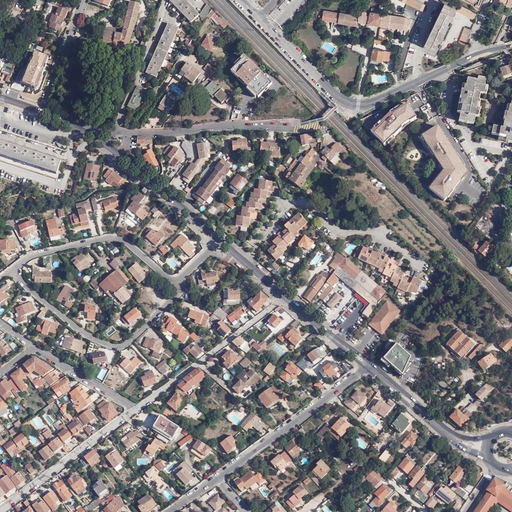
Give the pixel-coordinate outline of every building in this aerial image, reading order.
[(200,15),(185,0),(170,0),(192,22),(200,15)] [(419,6),(418,9),(424,12),(427,5),(418,0),(401,0),(412,5),(419,6)] [(115,33),(108,32),(104,31),(102,48),(127,51),(134,55),(138,49),(130,43),(140,8),(139,7),(140,4),(130,2),(129,5),(128,5),(127,9),(128,10),(122,34),(115,33)] [(200,15),(205,20),(207,16),(212,10),(212,9),(207,4),(200,15)] [(456,13),(474,22),(477,15),(460,6),(457,12),(444,6),(423,49),(436,55),(456,13)] [(52,23),(50,28),(58,31),(61,22),(63,23),(67,11),(59,8),(57,15),(53,14),(50,23),(52,23)] [(380,25),(384,14),(377,13),(377,10),(371,9),(369,17),(366,16),(367,13),(367,12),(366,11),(365,11),(363,12),(363,14),(360,14),(359,22),(380,25)] [(212,10),(207,16),(210,19),(212,17),(224,28),(228,25),(220,17),(219,18),(212,10)] [(339,13),(323,10),(322,16),(318,15),(318,19),(343,23),(342,27),(356,29),(358,15),(345,13),(339,13)] [(405,17),(384,14),(380,25),(388,26),(389,27),(398,28),(400,28),(409,29),(410,22),(409,22),(410,19),(405,17)] [(178,27),(169,23),(146,73),(156,77),(178,27)] [(457,42),(463,45),(470,30),(464,28),(457,42)] [(381,30),(379,40),(385,41),(387,31),(381,30)] [(201,45),(211,52),(216,46),(217,47),(218,45),(217,44),(218,43),(208,36),(201,45)] [(226,52),(229,56),(231,54),(234,50),(231,47),(226,52)] [(371,58),(382,60),(388,61),(389,53),(384,52),(384,50),(373,48),(371,58)] [(44,71),(50,54),(41,51),(39,56),(34,54),(29,68),(35,70),(36,68),(44,71)] [(14,62),(15,60),(4,55),(1,63),(0,66),(0,67),(3,68),(6,60),(13,63),(14,62)] [(258,98),(272,84),(267,80),(264,77),(261,74),(260,75),(254,69),(255,68),(244,56),(229,71),(238,80),(239,79),(258,98)] [(18,64),(14,62),(13,63),(5,82),(10,84),(16,70),(15,70),(18,64)] [(185,74),(184,76),(192,83),(200,73),(186,63),(181,70),(185,74)] [(216,69),(207,64),(203,69),(211,74),(216,69)] [(511,73),(511,64),(500,68),(503,76),(511,73)] [(485,88),(487,80),(479,78),(478,81),(468,79),(466,86),(463,86),(457,113),(461,114),(459,122),(474,125),(476,117),(479,118),(480,110),(479,110),(480,103),(479,103),(480,96),(486,97),(488,89),(485,88)] [(205,89),(210,84),(207,81),(201,86),(205,89)] [(218,86),(213,81),(210,84),(205,89),(213,98),(215,96),(222,103),(225,100),(227,102),(230,99),(222,90),(223,88),(220,85),(218,86)] [(137,86),(129,106),(138,110),(147,90),(137,86)] [(189,93),(182,100),(184,102),(191,95),(189,93)] [(165,96),(159,105),(164,109),(165,108),(169,111),(175,102),(165,96)] [(511,100),(511,106),(508,106),(506,113),(505,113),(503,121),(505,121),(503,129),(494,127),(492,134),(499,135),(499,139),(506,141),(506,142),(511,143),(511,100)] [(370,133),(383,146),(392,137),(392,138),(404,127),(415,119),(407,106),(400,110),(400,109),(390,115),(389,115),(370,133)] [(441,172),(428,189),(444,202),(461,180),(460,179),(466,172),(437,128),(420,138),(441,172)] [(315,137),(314,134),(301,136),(302,146),(309,145),(308,140),(313,139),(313,138),(315,137)] [(152,145),(152,141),(150,139),(146,137),(138,137),(137,140),(137,144),(152,145)] [(239,153),(248,152),(247,140),(240,140),(240,141),(235,141),(235,140),(232,140),(232,143),(233,143),(234,151),(239,150),(239,153)] [(269,157),(270,140),(267,140),(267,143),(261,142),(260,156),(269,157)] [(276,141),(270,140),(269,157),(280,158),(281,144),(276,144),(276,141)] [(0,141),(0,156),(8,159),(27,165),(47,172),(57,175),(62,161),(0,141)] [(200,154),(198,155),(199,158),(196,162),(202,166),(204,163),(202,161),(202,159),(207,158),(207,153),(208,153),(207,150),(207,147),(205,147),(205,143),(197,144),(197,149),(199,149),(200,152),(200,154)] [(321,149),(321,153),(324,156),(322,158),(326,162),(328,159),(334,165),(346,152),(336,143),(332,148),(330,151),(322,143),(322,145),(321,145),(321,149)] [(179,150),(175,147),(168,156),(171,159),(171,160),(176,164),(180,159),(181,160),(184,156),(178,151),(179,150)] [(295,159),(283,176),(300,188),(306,181),(305,180),(317,162),(319,163),(320,151),(318,152),(312,147),(301,163),(295,159)] [(156,157),(152,151),(147,154),(148,155),(145,157),(147,162),(149,162),(151,165),(152,164),(155,168),(159,166),(155,158),(156,157)] [(217,165),(216,164),(214,168),(215,168),(225,176),(227,173),(226,172),(228,169),(231,165),(222,159),(219,162),(220,163),(218,166),(217,165)] [(323,166),(342,182),(344,180),(321,160),(320,164),(323,166)] [(202,166),(196,162),(194,164),(192,163),(189,167),(191,168),(189,171),(195,175),(197,173),(196,172),(199,168),(200,169),(202,166)] [(83,179),(89,180),(89,178),(94,179),(95,175),(96,176),(98,166),(86,163),(83,179)] [(213,172),(212,174),(208,179),(216,184),(220,179),(221,180),(225,176),(215,168),(212,172),(213,172)] [(115,182),(119,186),(120,185),(122,186),(123,185),(127,186),(128,184),(111,170),(106,177),(109,180),(107,182),(112,186),(115,182)] [(195,175),(189,171),(187,173),(186,172),(183,176),(185,178),(183,180),(189,184),(191,182),(190,181),(192,177),(194,178),(195,175)] [(238,174),(230,183),(232,184),(230,187),(234,190),(233,192),(236,194),(237,192),(237,193),(238,192),(239,192),(247,182),(238,174)] [(208,179),(205,183),(204,185),(203,184),(200,187),(210,195),(214,190),(212,189),(216,184),(208,179)] [(271,191),(274,191),(274,187),(272,187),(273,181),(259,180),(259,185),(257,185),(256,189),(271,191)] [(199,192),(197,194),(196,193),(193,197),(202,204),(207,197),(208,198),(210,195),(200,187),(199,187),(197,190),(198,191),(199,192)] [(314,193),(307,187),(305,191),(312,196),(314,193)] [(256,189),(254,189),(254,193),(252,193),(251,199),(267,200),(267,195),(271,195),(271,191),(256,189)] [(128,208),(135,214),(142,221),(148,214),(138,205),(144,197),(137,192),(131,200),(134,202),(128,208)] [(106,211),(119,207),(115,198),(99,203),(101,209),(105,208),(106,211)] [(226,204),(232,208),(234,206),(237,202),(231,198),(226,204)] [(266,204),(267,200),(251,199),(250,198),(249,202),(247,202),(246,207),(256,209),(262,209),(262,204),(266,204)] [(81,222),(88,220),(86,209),(91,208),(89,202),(84,203),(76,205),(78,213),(71,215),(73,224),(81,222)] [(155,214),(153,216),(156,219),(164,210),(160,207),(159,209),(155,214)] [(239,216),(254,218),(257,219),(258,212),(255,212),(256,209),(246,207),(242,207),(242,212),(240,212),(239,216)] [(133,217),(135,214),(128,208),(126,211),(133,217)] [(291,220),(300,229),(307,223),(298,213),(294,217),(291,220)] [(239,216),(237,216),(236,226),(249,227),(250,222),(254,222),(254,218),(239,216)] [(10,221),(8,219),(4,221),(8,230),(13,227),(10,221)] [(58,229),(55,219),(46,221),(50,237),(64,234),(63,228),(58,229)] [(297,233),(300,229),(291,220),(288,223),(284,226),(286,229),(295,238),(299,234),(297,233)] [(32,227),(34,226),(33,221),(18,227),(22,237),(28,234),(28,236),(34,233),(34,232),(32,227)] [(156,246),(164,236),(159,231),(156,234),(150,228),(146,233),(148,235),(146,237),(156,246)] [(278,234),(288,245),(295,238),(286,229),(282,232),(281,231),(278,234)] [(182,234),(171,245),(174,248),(176,246),(177,245),(181,249),(188,255),(188,254),(190,257),(194,254),(191,251),(194,248),(187,241),(188,241),(182,234)] [(285,248),(288,245),(278,234),(274,236),(276,238),(272,242),(283,253),(286,250),(285,248)] [(307,251),(309,248),(312,244),(313,243),(303,237),(297,244),(298,247),(300,249),(302,247),(307,251)] [(0,250),(0,251),(15,251),(15,242),(0,242),(0,250)] [(276,261),(284,254),(283,253),(272,242),(269,245),(271,248),(267,251),(276,261)] [(485,256),(492,247),(498,253),(500,250),(497,248),(494,246),(492,247),(487,242),(481,249),(476,244),(472,248),(475,252),(481,257),(486,261),(488,259),(485,256)] [(163,246),(156,253),(159,257),(167,249),(163,246)] [(354,257),(358,259),(363,248),(362,247),(360,247),(358,248),(354,257)] [(366,263),(373,248),(369,247),(368,249),(366,248),(363,247),(363,248),(358,259),(366,263)] [(373,249),(373,248),(366,263),(370,265),(375,267),(381,255),(379,254),(372,251),(373,249)] [(89,262),(89,263),(92,260),(86,253),(83,255),(82,254),(78,257),(76,259),(75,258),(71,261),(80,272),(84,269),(83,267),(89,262)] [(332,274),(345,258),(339,253),(335,258),(329,266),(332,268),(329,271),(332,274)] [(383,274),(390,259),(381,255),(375,267),(380,269),(379,272),(383,274)] [(119,265),(123,269),(125,266),(117,256),(114,259),(119,265)] [(345,258),(332,274),(340,278),(370,303),(375,307),(387,292),(362,271),(346,257),(345,258)] [(119,265),(114,259),(110,264),(116,271),(100,284),(95,279),(93,281),(94,282),(92,284),(97,289),(99,287),(99,288),(101,286),(107,293),(111,290),(114,294),(115,295),(123,288),(125,286),(131,280),(119,265)] [(383,274),(392,279),(397,266),(393,264),(395,261),(390,259),(383,274)] [(144,273),(136,263),(128,269),(135,277),(136,276),(140,282),(142,281),(144,282),(151,276),(147,271),(144,273)] [(393,286),(398,288),(403,277),(403,276),(404,274),(400,272),(402,269),(397,266),(392,279),(390,282),(394,283),(393,286)] [(34,282),(51,282),(51,272),(39,272),(39,269),(33,269),(33,273),(34,273),(34,277),(34,282)] [(207,284),(214,283),(218,282),(216,272),(205,274),(205,273),(201,273),(201,276),(198,276),(199,285),(207,284)] [(340,278),(332,274),(327,282),(324,286),(327,288),(319,297),(323,301),(324,300),(332,306),(335,302),(337,300),(339,301),(342,298),(331,289),(340,278)] [(304,297),(311,302),(315,298),(313,297),(326,280),(321,275),(317,280),(316,278),(314,281),(315,283),(312,287),(304,297)] [(396,292),(404,295),(406,292),(412,277),(409,276),(407,279),(403,277),(398,288),(396,292)] [(411,291),(416,293),(421,282),(418,280),(413,278),(407,292),(410,294),(411,291)] [(2,294),(4,292),(10,288),(7,284),(0,289),(0,303),(6,299),(2,294)] [(65,286),(57,300),(69,308),(72,304),(68,301),(73,291),(65,286)] [(133,296),(125,286),(123,288),(131,297),(133,296)] [(131,297),(123,288),(115,295),(118,298),(114,300),(120,307),(131,297)] [(228,301),(236,301),(240,301),(239,292),(232,292),(232,290),(224,291),(224,298),(228,298),(228,301)] [(269,299),(262,292),(250,305),(258,312),(269,299)] [(31,302),(24,305),(20,307),(16,308),(19,317),(15,319),(17,324),(26,321),(24,316),(35,312),(31,302)] [(385,309),(382,307),(369,324),(382,334),(400,311),(390,302),(385,309)] [(362,312),(368,317),(375,307),(370,303),(362,312)] [(87,317),(95,317),(96,308),(88,306),(88,305),(83,304),(82,305),(81,305),(80,312),(87,313),(87,317)] [(243,313),(239,307),(228,316),(227,317),(231,322),(243,313)] [(206,326),(209,316),(198,312),(198,310),(192,308),(189,317),(196,320),(195,323),(206,326)] [(141,316),(135,309),(122,320),(127,325),(128,323),(130,325),(141,316)] [(227,317),(228,316),(220,309),(218,311),(226,318),(227,317)] [(217,310),(214,314),(214,315),(222,321),(226,318),(218,311),(217,310)] [(45,314),(42,311),(37,317),(40,320),(45,314)] [(222,321),(214,315),(212,318),(218,324),(222,321)] [(246,315),(241,318),(245,324),(250,320),(246,315)] [(275,329),(282,322),(274,315),(268,322),(275,329)] [(121,318),(119,316),(114,320),(112,322),(114,324),(121,318)] [(170,317),(166,324),(163,323),(161,328),(163,330),(166,332),(168,329),(179,335),(177,339),(184,342),(189,334),(183,331),(184,329),(182,328),(183,327),(176,323),(177,321),(170,317)] [(58,325),(42,320),(39,331),(47,333),(48,331),(56,334),(58,325)] [(224,324),(225,323),(222,321),(218,324),(221,327),(217,331),(225,337),(231,331),(224,324)] [(302,340),(298,336),(291,330),(288,328),(285,332),(284,331),(277,338),(282,342),(285,338),(296,347),(302,340)] [(462,358),(474,344),(459,331),(447,345),(462,358)] [(190,335),(195,341),(198,339),(199,338),(193,332),(190,335)] [(505,352),(511,345),(511,335),(510,334),(499,346),(505,352)] [(398,335),(392,342),(396,346),(402,338),(398,335)] [(65,337),(62,347),(81,353),(84,343),(65,337)] [(162,343),(147,337),(143,346),(154,350),(151,355),(159,358),(161,353),(159,352),(162,343)] [(244,342),(239,337),(233,342),(242,351),(248,344),(245,341),(244,342)] [(194,342),(201,349),(205,346),(198,339),(194,342)] [(260,350),(265,345),(267,344),(263,340),(258,344),(256,342),(251,347),(257,352),(259,350),(260,350)] [(1,343),(0,341),(0,353),(2,357),(11,351),(3,341),(1,343)] [(193,347),(191,344),(183,350),(188,354),(190,352),(197,358),(203,352),(195,345),(193,347)] [(483,346),(481,344),(469,357),(471,360),(483,346)] [(267,347),(265,345),(260,350),(259,350),(257,352),(262,355),(267,351),(265,349),(267,347)] [(407,347),(392,365),(398,370),(413,353),(407,347)] [(324,355),(318,348),(306,357),(313,368),(315,366),(322,361),(321,359),(324,358),(323,356),(324,355)] [(239,360),(231,351),(223,358),(226,362),(225,363),(229,367),(231,365),(232,366),(239,360)] [(497,368),(503,364),(495,351),(478,363),(483,370),(484,370),(494,363),(497,368)] [(94,364),(106,362),(105,353),(92,355),(94,364)] [(130,375),(142,362),(136,357),(131,362),(124,356),(117,365),(119,367),(120,366),(130,375)] [(33,358),(21,367),(32,381),(33,380),(29,375),(34,370),(44,376),(53,369),(36,358),(33,358)] [(159,369),(165,364),(169,362),(166,358),(156,366),(159,369)] [(246,358),(240,363),(246,368),(251,362),(246,358)] [(308,365),(303,359),(296,365),(306,373),(307,370),(304,368),(308,365)] [(332,359),(319,370),(326,379),(340,369),(332,359)] [(277,366),(270,362),(264,369),(267,371),(266,372),(270,375),(275,368),(277,366)] [(291,377),(294,379),(300,371),(289,363),(286,367),(286,368),(280,377),(286,382),(291,377)] [(487,374),(497,368),(494,363),(484,370),(487,374)] [(159,369),(164,374),(167,371),(165,369),(167,367),(165,364),(159,369)] [(178,387),(185,393),(205,378),(198,368),(183,380),(185,381),(178,387)] [(275,368),(270,375),(269,375),(271,377),(277,370),(275,368)] [(13,378),(8,382),(14,389),(16,392),(20,389),(25,385),(21,380),(26,376),(20,369),(11,376),(13,378)] [(105,379),(108,371),(104,369),(100,377),(105,379)] [(248,373),(245,370),(237,377),(241,380),(233,388),(239,394),(247,386),(248,387),(255,380),(258,383),(262,379),(252,369),(248,373)] [(59,379),(53,371),(45,378),(50,385),(59,379)] [(145,387),(157,382),(152,371),(144,374),(145,377),(141,378),(145,387)] [(70,382),(65,376),(51,386),(56,393),(60,390),(63,393),(70,388),(69,386),(68,387),(66,385),(67,384),(70,382)] [(42,380),(42,379),(41,377),(39,378),(38,377),(32,382),(34,385),(37,383),(42,380)] [(317,382),(324,387),(327,382),(321,378),(317,382)] [(444,389),(448,385),(441,379),(437,383),(444,389)] [(12,389),(6,380),(0,384),(0,392),(3,396),(12,389)] [(321,390),(324,387),(317,382),(317,381),(314,385),(321,390)] [(374,384),(372,387),(381,394),(384,391),(374,384)] [(282,396),(274,385),(258,396),(266,407),(267,407),(267,408),(279,400),(278,399),(282,396)] [(75,402),(86,394),(80,386),(70,393),(74,398),(73,399),(75,402)] [(185,399),(188,395),(185,393),(178,387),(171,396),(173,398),(171,400),(167,404),(176,412),(186,400),(185,399)] [(484,387),(475,396),(478,399),(481,401),(489,393),(484,387)] [(16,392),(14,389),(12,390),(18,399),(17,400),(19,403),(22,401),(16,392)] [(360,405),(366,398),(358,391),(350,399),(349,402),(347,400),(344,404),(352,410),(358,403),(360,405)] [(93,402),(86,394),(75,402),(74,403),(77,408),(79,407),(81,410),(93,402)] [(0,415),(1,417),(8,412),(5,407),(7,406),(0,396),(0,415)] [(478,399),(473,404),(474,405),(478,410),(484,404),(481,401),(478,399)] [(106,401),(97,407),(107,422),(112,418),(112,417),(117,413),(110,403),(108,404),(106,401)] [(391,409),(382,402),(381,403),(378,402),(374,407),(379,411),(378,413),(385,418),(391,409)] [(457,410),(450,417),(460,427),(468,420),(478,410),(474,405),(473,404),(463,415),(457,410)] [(92,408),(91,405),(84,410),(86,412),(79,417),(81,420),(80,421),(84,427),(96,418),(90,410),(92,408)] [(179,428),(181,425),(161,413),(152,429),(153,430),(152,432),(155,433),(157,434),(156,436),(169,444),(178,431),(179,432),(178,433),(179,434),(181,430),(179,428)] [(268,431),(271,427),(259,417),(259,418),(252,413),(240,426),(247,432),(251,428),(249,427),(251,425),(253,426),(259,432),(263,427),(268,431)] [(409,422),(410,421),(402,414),(393,424),(397,428),(397,429),(402,434),(411,424),(409,422)] [(318,415),(304,422),(308,432),(323,425),(318,415)] [(83,428),(75,417),(73,418),(72,419),(74,422),(68,427),(74,435),(83,428)] [(316,434),(322,439),(332,429),(334,431),(332,434),(342,443),(344,440),(342,437),(351,427),(341,418),(335,425),(330,420),(316,434)] [(19,428),(23,425),(21,422),(15,426),(9,431),(11,434),(19,428)] [(60,434),(66,429),(67,428),(63,423),(56,429),(60,434)] [(64,442),(72,436),(66,429),(60,434),(58,435),(64,442)] [(144,437),(137,430),(134,433),(133,432),(121,440),(128,449),(144,437)] [(420,439),(411,432),(401,444),(406,448),(407,447),(410,450),(420,439)] [(20,449),(29,442),(23,433),(13,440),(19,448),(20,449)] [(0,442),(0,444),(1,446),(11,438),(9,435),(2,441),(0,442)] [(181,447),(189,441),(192,439),(189,435),(178,443),(181,447)] [(231,441),(233,439),(231,436),(220,444),(227,453),(235,447),(233,444),(231,441)] [(49,445),(55,453),(64,446),(58,438),(49,445)] [(204,460),(211,450),(194,438),(192,439),(189,441),(192,444),(194,442),(197,444),(191,452),(204,460)] [(286,449),(295,460),(303,453),(300,450),(302,448),(299,445),(300,444),(295,438),(292,441),(293,442),(286,449)] [(158,448),(163,450),(166,446),(155,439),(152,443),(150,446),(149,446),(148,445),(144,452),(149,455),(150,453),(154,455),(158,448)] [(335,451),(322,439),(320,442),(332,454),(335,451)] [(22,452),(20,449),(19,448),(18,448),(12,440),(4,447),(10,454),(13,452),(16,456),(22,452)] [(36,450),(39,452),(43,449),(42,446),(45,444),(45,443),(36,450)] [(39,452),(46,461),(54,455),(45,444),(42,446),(43,449),(39,452)] [(380,459),(385,463),(393,453),(388,449),(380,459)] [(92,468),(102,460),(94,450),(84,457),(89,463),(92,468)] [(114,468),(123,461),(115,450),(106,457),(114,468)] [(293,460),(285,451),(280,456),(279,455),(271,462),(275,466),(276,465),(280,470),(278,471),(279,473),(285,468),(284,467),(287,464),(288,464),(293,460)] [(89,463),(84,457),(80,460),(85,466),(89,463)] [(159,464),(156,466),(160,471),(165,467),(163,464),(166,461),(165,459),(164,460),(159,464)] [(399,464),(390,475),(394,479),(398,473),(398,472),(401,468),(407,474),(412,468),(407,464),(409,462),(406,459),(401,465),(399,464)] [(189,475),(193,471),(184,462),(178,468),(181,471),(177,475),(187,486),(193,481),(189,477),(190,476),(189,475)] [(330,471),(322,462),(318,466),(319,467),(314,472),(322,481),(327,476),(326,474),(330,471)] [(32,474),(36,471),(30,463),(25,466),(32,474)] [(1,466),(11,479),(17,487),(25,480),(19,472),(17,472),(18,474),(17,475),(11,467),(8,470),(3,464),(1,466)] [(160,473),(154,467),(152,467),(150,468),(151,469),(144,474),(144,475),(142,477),(146,482),(149,480),(149,479),(151,478),(155,481),(158,484),(155,487),(159,491),(165,485),(159,479),(159,478),(157,475),(160,473)] [(462,472),(463,470),(460,467),(450,479),(458,484),(465,474),(462,472)] [(424,474),(417,468),(408,477),(411,480),(411,479),(413,480),(408,486),(412,489),(424,474)] [(377,484),(379,486),(384,482),(382,480),(384,478),(376,469),(366,478),(375,486),(377,484)] [(265,480),(259,473),(254,477),(251,472),(240,480),(239,478),(234,481),(243,493),(258,481),(260,484),(265,480)] [(367,473),(360,480),(362,481),(369,475),(367,473)] [(67,480),(72,486),(78,494),(82,491),(81,490),(87,486),(82,479),(80,481),(75,474),(73,474),(71,476),(71,475),(69,475),(71,478),(67,480)] [(0,486),(6,495),(15,488),(7,476),(0,481),(0,486)] [(420,489),(419,490),(424,494),(425,493),(426,493),(433,484),(425,477),(418,487),(420,489)] [(494,479),(486,490),(471,511),(487,511),(499,495),(511,503),(511,493),(503,488),(505,486),(494,479)] [(100,498),(108,492),(100,480),(96,483),(99,486),(94,490),(100,498)] [(64,491),(67,489),(62,482),(58,485),(57,483),(53,487),(65,502),(70,499),(70,498),(64,491)] [(277,489),(272,483),(268,486),(274,492),(277,489)] [(434,493),(440,486),(438,484),(429,494),(431,496),(434,493)] [(446,487),(442,484),(440,486),(434,493),(447,503),(453,497),(455,498),(457,495),(452,491),(447,487),(446,487)] [(379,508),(386,501),(384,499),(390,494),(387,490),(389,488),(386,485),(375,494),(378,497),(373,502),(379,508)] [(293,509),(296,507),(302,502),(301,501),(300,500),(302,498),(308,493),(302,486),(293,492),(295,495),(287,502),(293,509)] [(453,487),(451,489),(464,499),(467,495),(458,488),(457,490),(453,487)] [(424,494),(419,490),(418,491),(415,495),(424,503),(428,499),(424,494)] [(57,505),(60,503),(52,492),(44,498),(54,511),(56,511),(60,509),(59,508),(57,505)] [(272,500),(276,498),(279,495),(276,492),(269,497),(272,500)] [(219,505),(221,504),(224,501),(218,493),(209,501),(215,509),(214,510),(215,511),(227,511),(223,506),(221,508),(219,505)] [(103,504),(113,496),(112,494),(101,502),(103,504)] [(155,506),(157,505),(153,498),(152,499),(149,495),(138,502),(141,506),(139,507),(141,511),(149,511),(156,508),(155,506)] [(511,503),(499,495),(487,511),(491,511),(500,500),(511,508),(511,503)] [(117,511),(125,505),(117,497),(115,499),(113,497),(107,501),(108,503),(104,506),(106,508),(101,511),(117,511)] [(438,502),(433,498),(426,505),(431,509),(438,502)] [(48,511),(50,511),(43,501),(39,504),(38,502),(33,506),(38,511),(48,511)] [(86,511),(91,511),(93,511),(99,506),(100,506),(96,501),(87,507),(84,509),(86,511)] [(398,511),(399,511),(394,506),(396,504),(392,501),(381,511),(398,511)] [(462,506),(457,502),(456,504),(454,503),(452,507),(458,511),(462,506)]
